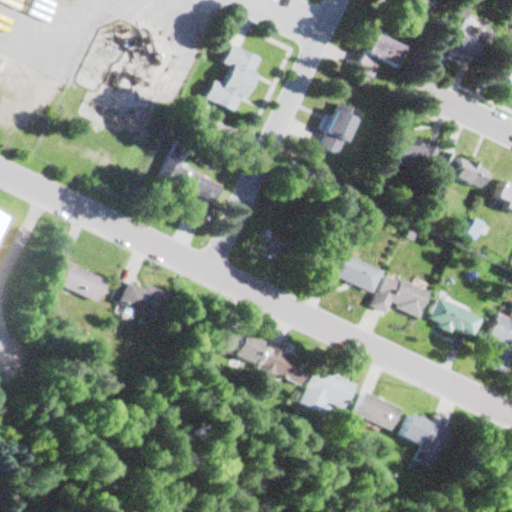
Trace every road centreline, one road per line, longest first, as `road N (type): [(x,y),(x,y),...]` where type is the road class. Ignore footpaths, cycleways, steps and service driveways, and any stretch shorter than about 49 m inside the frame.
road 1 (residential): [(511,414),(0,172)]
road 2 (residential): [(208,268),(333,0)]
